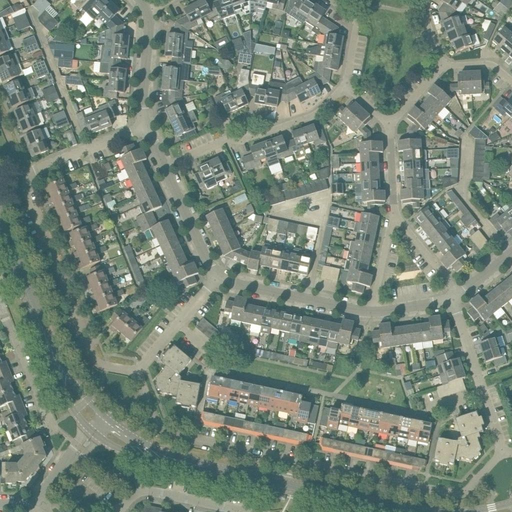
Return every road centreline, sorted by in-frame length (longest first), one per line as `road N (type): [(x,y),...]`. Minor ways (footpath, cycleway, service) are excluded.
road 1 (residential): [(503,450),(460,494),(169,433),(155,422),(136,368)]
road 2 (residential): [(136,368),(105,367),(93,356),(26,181),(37,169),(144,126)]
road 3 (secondary): [(395,508),(204,467)]
road 4 (residential): [(503,450),(453,297)]
road 5 (unclassified): [(370,311),(217,278)]
road 6 (residential): [(247,511),(142,491),(118,511)]
road 7 (secondary): [(37,316),(72,411),(94,433)]
road 8 (residential): [(1,308),(49,426)]
road 9 (secondary): [(107,418),(87,400),(37,316)]
road 10 (unclassified): [(217,278),(164,167)]
road 11 (unclassified): [(136,368),(217,278)]
